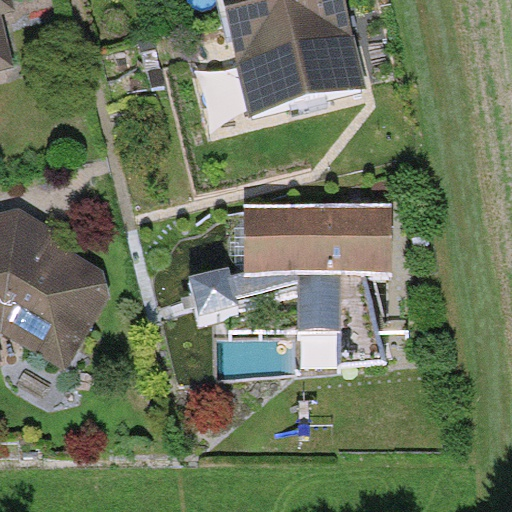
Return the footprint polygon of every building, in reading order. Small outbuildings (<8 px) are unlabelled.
[(6,0),(0,0),(0,112),(30,106),(6,0)] [(348,4),(347,0),(233,0),(240,29),(348,4)] [(371,105),(348,4),(240,29),(264,130),(371,105)] [(404,220),(263,217),(263,288),(212,288),(212,392),(402,375),(404,220)] [(27,236),(0,241),(0,349),(16,346),(71,381),(124,297),(27,236)]
